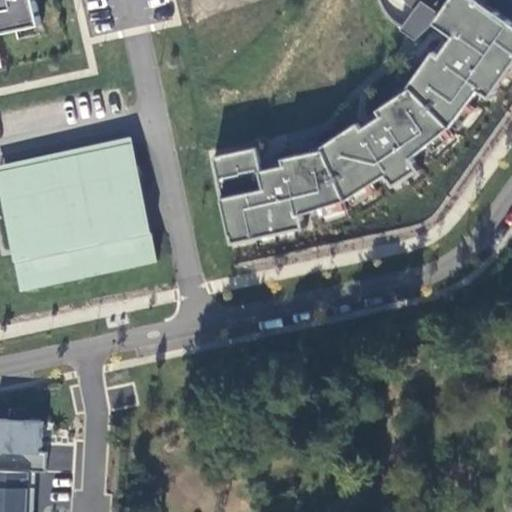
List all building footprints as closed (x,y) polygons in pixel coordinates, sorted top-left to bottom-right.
[(0,0),(0,36),(41,28),(34,0),(0,0)] [(436,55),(411,90),(413,92),(379,114),(383,120),(363,132),(360,126),(322,150),(324,153),(283,162),(285,169),(261,174),(257,151),(213,160),(232,247),(304,231),(301,218),(346,205),(387,179),(394,190),(420,174),(413,163),(454,131),(479,95),(491,103),(511,72),(511,26),(474,0),(454,0),(443,17),(436,26),(456,40),(442,59),(436,55)] [(404,32),(419,43),(436,26),(443,17),(428,7),(433,0),(404,0),(408,5),(418,13),(404,32)] [(10,66),(0,54),(0,68),(3,72),(10,66)] [(43,423),(0,420),(0,471),(34,474),(45,474),(46,455),(41,454),(43,423)] [(0,511),(32,511),(34,474),(0,471),(0,511)]
